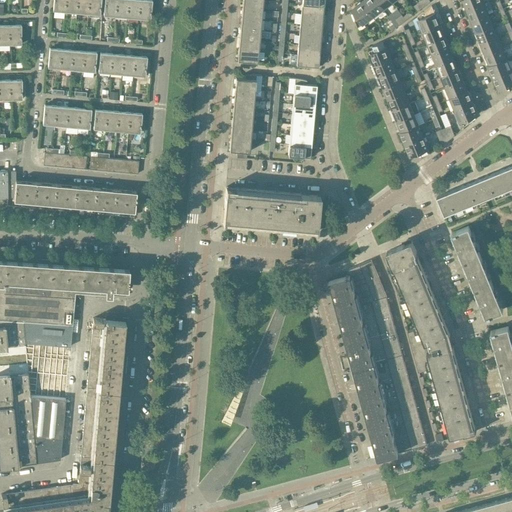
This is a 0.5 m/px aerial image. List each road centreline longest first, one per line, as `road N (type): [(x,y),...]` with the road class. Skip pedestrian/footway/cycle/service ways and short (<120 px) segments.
road 1 (residential): [(153,182),(28,172),(42,0)]
road 2 (residential): [(0,482),(66,473),(84,306),(141,308)]
road 3 (residential): [(496,445),(463,330),(406,190)]
road 4 (tertiary): [(190,247),(211,0)]
road 5 (tertiary): [(161,488),(190,247)]
road 6 (residential): [(357,226),(333,183),(324,137),(337,0)]
road 7 (residential): [(366,480),(309,258)]
road 8 (residential): [(153,182),(169,0)]
road 9 (residential): [(141,308),(128,453),(146,479)]
road 10 (residential): [(0,234),(147,242)]
road 11 (secondary): [(379,509),(511,473)]
road 12 (secondary): [(496,445),(366,480)]
road 13 (residential): [(496,121),(447,0)]
